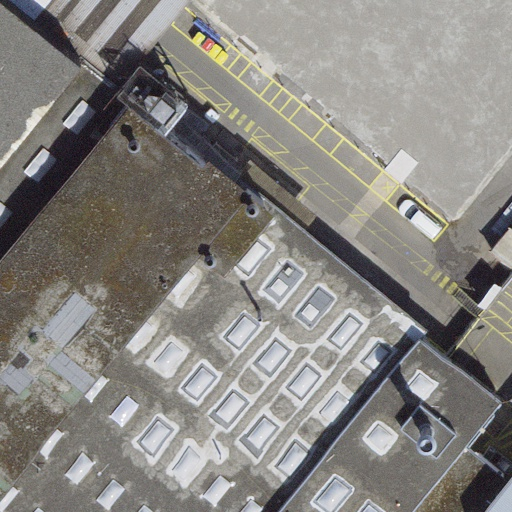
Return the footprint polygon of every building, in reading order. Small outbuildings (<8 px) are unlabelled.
[(26,0),(0,0),(0,150),(82,47),(26,0)] [(131,86),(82,47),(0,150),(0,482),(251,181),(237,168),(234,166),(210,147),(131,86)] [(410,511),(470,440),(506,399),(251,181),(0,482),(0,511),(410,511)] [(511,476),(511,474),(470,440),(410,511),(496,511),(489,505),(506,484),(511,476)] [(511,511),(511,476),(506,484),(489,505),(496,511),(511,511)]
